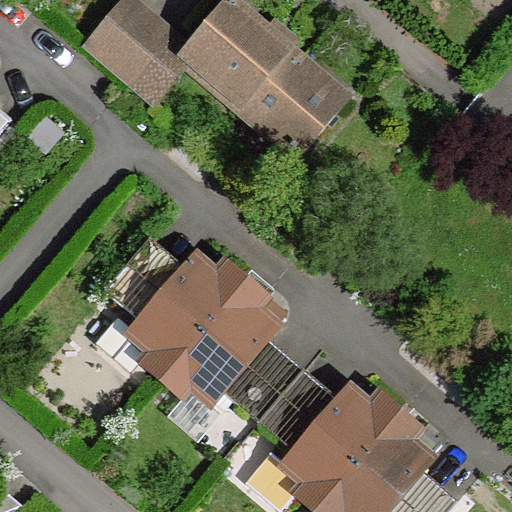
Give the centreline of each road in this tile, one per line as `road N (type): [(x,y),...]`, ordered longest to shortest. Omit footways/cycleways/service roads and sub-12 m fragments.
road 1 (motorway): [(350,0),(130,511)]
road 2 (motorway): [(442,511),(511,349)]
road 3 (residential): [(0,422),(104,511)]
